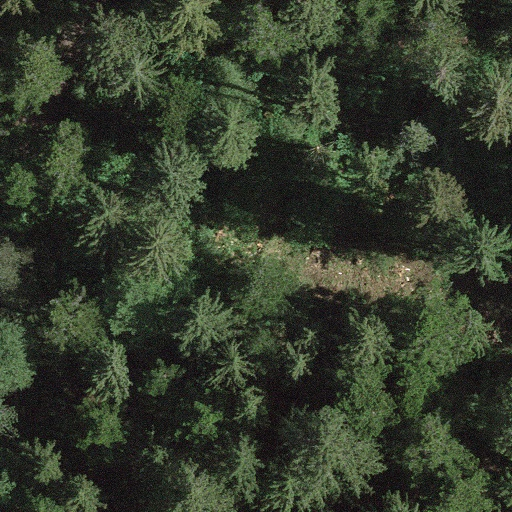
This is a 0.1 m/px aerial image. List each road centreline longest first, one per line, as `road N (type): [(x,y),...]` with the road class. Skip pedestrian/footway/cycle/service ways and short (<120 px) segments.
road 1 (track): [(82,0),(52,86),(0,167)]
road 2 (track): [(356,511),(511,474)]
